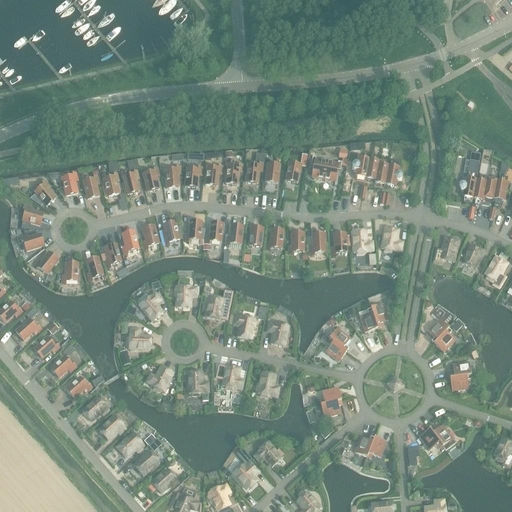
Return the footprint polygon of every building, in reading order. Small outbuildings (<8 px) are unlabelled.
[(340,151),(338,159),(347,160),(348,152),(340,151)] [(472,155),(471,163),(480,165),(481,157),(472,155)] [(312,178),(324,180),(327,163),(316,161),(316,159),(313,158),(311,166),(314,166),(312,178)] [(366,180),(369,162),(358,160),(357,166),(355,165),(353,167),(352,170),(354,172),(356,172),(355,178),(366,180)] [(135,162),(126,164),(129,173),(138,170),(135,162)] [(369,162),(366,180),(375,182),(376,182),(378,166),(379,166),(379,163),(369,162)] [(340,171),(342,163),(338,163),(338,165),(327,163),(324,180),(335,182),(337,170),(340,171)] [(461,188),(461,190),(462,193),(465,193),(464,199),(474,201),(478,182),(481,165),(480,165),(471,163),(467,181),(466,187),(464,186),(461,188)] [(248,166),(246,184),(258,185),(259,173),(262,173),(263,165),(259,165),(259,167),(248,166)] [(289,165),(286,182),(298,184),(301,167),(289,165)] [(226,185),(237,186),(239,174),(242,174),(243,166),(239,166),(239,168),(227,167),(226,185)] [(280,167),(268,166),(266,183),(278,184),(280,167)] [(388,168),(379,166),(378,166),(376,182),(375,182),(375,185),(385,187),(388,168)] [(219,170),(207,169),(205,186),(217,187),(218,175),(222,176),(222,168),(219,167),(219,170)] [(180,168),(177,168),(177,171),(166,172),(167,190),(179,188),(178,176),(181,176),(180,168)] [(202,177),(202,169),(198,168),(198,171),(187,170),(185,188),(197,189),(199,176),(202,177)] [(388,168),(385,187),(395,188),(396,182),(399,183),(401,181),(402,179),(400,176),(398,176),(399,170),(388,168)] [(148,193),(159,190),(156,178),(159,177),(157,170),(154,170),(154,173),(143,176),(148,193)] [(139,180),(137,172),(134,173),(135,176),(123,179),(128,196),(139,193),(136,181),(139,180)] [(64,189),(57,191),(62,198),(66,197),(78,195),(75,183),(78,182),(77,176),(76,174),(72,175),(73,176),(73,177),(62,180),(64,189)] [(103,181),(108,198),(119,195),(116,183),(119,183),(117,175),(114,176),(114,178),(103,181)] [(97,177),(94,178),(94,181),(83,184),(88,201),(99,198),(96,186),(99,185),(97,177)] [(2,182),(1,187),(3,188),(11,190),(12,187),(13,187),(12,181),(2,182)] [(498,183),(488,181),(487,184),(488,184),(485,200),(495,202),(498,183)] [(37,195),(34,198),(39,204),(42,202),(46,207),(56,200),(48,190),(50,188),(45,182),(42,184),(44,186),(35,194),(37,195)] [(474,201),(485,203),(485,200),(488,184),(487,184),(478,182),(474,201)] [(505,204),(508,185),(498,183),(495,202),(505,204)] [(385,201),(381,200),(380,206),(388,207),(390,195),(386,195),(385,201)] [(23,222),(40,227),(43,216),(31,212),(32,209),(24,207),(23,211),(26,211),(23,222)] [(185,243),(189,243),(189,241),(200,242),(202,224),(190,223),(189,235),(186,235),(185,243)] [(180,241),(176,224),(164,226),(165,232),(162,232),(166,247),(169,246),(169,243),(180,241)] [(221,243),(223,226),(211,225),(210,237),(207,236),(206,244),(209,245),(210,242),(221,243)] [(241,246),(243,228),(231,227),(230,239),(227,239),(226,247),(229,247),(230,245),(241,246)] [(148,248),(159,245),(155,228),(143,231),(146,243),(143,243),(145,251),(148,250),(148,248)] [(261,248),(263,230),(251,229),(249,247),(261,248)] [(395,252),(401,253),(403,244),(396,243),(398,232),(385,229),(382,250),(384,251),(384,253),(391,254),(392,252),(395,252)] [(282,250),(284,233),(272,231),(270,244),(267,243),(266,251),(270,252),(270,249),(282,250)] [(373,243),(366,244),(365,232),(352,233),(354,254),(356,254),(357,256),(364,256),(364,254),(367,253),(373,252),(373,243)] [(127,253),(139,250),(134,233),(123,236),(126,248),(123,249),(125,256),(127,256),(128,256),(127,253)] [(304,253),(304,235),(292,235),(292,247),(289,247),(289,255),(292,255),(292,253),(304,253)] [(20,239),(21,242),(23,241),(27,252),(44,247),(40,236),(28,239),(27,236),(20,239)] [(314,254),(326,254),(324,236),(313,237),(313,249),(310,249),(311,257),(314,257),(314,254)] [(347,253),(346,236),(334,237),(335,249),(332,249),(332,257),(336,257),(336,254),(347,253)] [(443,253),(437,251),(434,264),(441,265),(442,261),(454,264),(459,243),(446,241),(443,253)] [(108,261),(105,262),(107,270),(111,269),(110,266),(121,263),(116,246),(105,249),(108,261)] [(464,265),(476,270),(483,252),(471,247),(464,265)] [(58,262),(49,254),(41,264),(39,262),(34,268),(36,271),(38,269),(47,276),(58,262)] [(90,274),(87,275),(89,283),(93,282),(92,280),(101,277),(103,276),(98,259),(87,263),(90,274)] [(495,285),(494,287),(500,290),(506,279),(501,276),(507,266),(496,259),(485,277),(488,278),(487,280),(493,284),(495,285)] [(395,260),(393,267),(401,268),(402,261),(395,260)] [(78,265),(66,265),(66,277),(63,277),(62,285),(66,285),(66,282),(77,283),(78,265)] [(190,298),(197,298),(197,289),(190,289),(190,288),(177,288),(177,290),(175,290),(175,298),(177,298),(177,309),(190,309),(190,298)] [(138,301),(138,304),(140,306),(139,306),(153,323),(163,315),(156,306),(161,302),(155,295),(150,299),(150,298),(149,299),(147,296),(145,296),(138,301)] [(207,300),(206,308),(208,308),(205,319),(218,321),(219,320),(227,322),(231,303),(223,301),(210,298),(209,300),(207,300)] [(0,312),(0,318),(5,324),(14,316),(16,318),(22,313),(20,311),(18,312),(10,304),(0,312)] [(383,306),(371,310),(377,330),(381,329),(380,324),(388,321),(383,306)] [(367,311),(359,314),(360,318),(365,334),(377,330),(371,310),(367,311)] [(239,328),(237,338),(250,341),(252,331),(255,331),(256,323),(254,323),(254,320),(242,318),(241,318),(235,317),(233,327),(239,328)] [(331,319),(327,324),(331,327),(336,323),(335,323),(331,319)] [(37,330),(29,321),(16,333),(24,342),(33,334),(35,336),(41,330),(39,328),(37,330)] [(434,345),(449,330),(439,321),(428,333),(434,339),(431,342),(434,345)] [(456,325),(452,329),(456,334),(460,330),(463,327),(458,322),(456,325)] [(284,348),(288,328),(285,327),(286,325),(278,323),(278,326),(275,325),(275,326),(269,324),(267,333),(273,335),(271,345),(284,348)] [(52,327),(47,331),(51,336),(57,331),(58,330),(54,325),(52,327)] [(129,347),(129,350),(150,351),(151,338),(140,337),(140,331),(131,330),(130,337),(129,339),(127,339),(127,347),(129,347)] [(330,341),(346,353),(349,350),(345,347),(350,340),(337,330),(330,341)] [(449,330),(434,345),(444,354),(455,342),(448,336),(452,333),(449,330)] [(34,351),(42,360),(51,352),(53,354),(59,349),(57,346),(55,348),(48,339),(34,351)] [(346,353),(330,341),(327,344),(331,347),(326,354),(339,364),(346,353)] [(70,347),(63,353),(68,359),(75,352),(70,347)] [(127,356),(121,358),(124,367),(130,365),(127,356)] [(51,370),(59,379),(68,371),(70,373),(76,368),(74,365),(72,367),(64,359),(51,370)] [(450,380),(471,377),(469,364),(453,366),(454,375),(449,376),(450,380)] [(218,367),(216,380),(224,382),(222,387),(225,388),(225,390),(232,392),(233,390),(235,390),(242,391),(244,382),(237,380),(240,370),(227,367),(226,369),(218,367)] [(161,392),(164,393),(173,374),(161,368),(156,378),(150,375),(146,384),(152,387),(154,388),(153,390),(160,394),(161,392)] [(201,374),(188,374),(189,395),(192,395),(192,397),(199,397),(199,395),(202,395),(202,402),(208,401),(208,394),(208,384),(202,384),(201,374)] [(271,397),(277,398),(279,389),(273,388),(275,377),(262,374),(260,385),(258,385),(256,392),(258,392),(258,395),(260,395),(260,397),(267,399),(268,397),(271,398),(271,397)] [(471,377),(450,380),(452,393),(468,390),(467,382),(471,381),(471,377)] [(80,379),(67,391),(75,400),(84,392),(86,394),(92,389),(89,386),(87,388),(80,379)] [(321,407),(341,402),(338,389),(322,393),(324,402),(320,403),(321,407)] [(109,411),(105,407),(107,405),(102,400),(100,401),(98,399),(83,413),(91,423),(101,414),(103,417),(109,411)] [(162,405),(161,409),(171,412),(172,408),(173,404),(164,401),(162,405)] [(321,407),(314,409),(316,414),(322,412),(324,420),(340,415),(338,407),(342,406),(341,402),(321,407)] [(115,418),(99,432),(108,441),(117,433),(120,436),(126,430),(122,425),(123,424),(118,418),(117,420),(115,418)] [(474,422),(473,425),(474,428),(478,429),(481,428),(482,427),(482,425),(481,422),(477,421),(474,422)] [(433,429),(429,431),(442,448),(445,452),(456,444),(453,440),(443,427),(436,432),(433,429)] [(325,431),(321,435),(325,440),(329,436),(325,431)] [(442,448),(429,431),(419,439),(429,452),(436,447),(439,450),(442,448)] [(133,435),(118,449),(126,459),(134,452),(137,455),(145,448),(142,445),(133,435)] [(151,437),(144,443),(148,447),(155,441),(151,437)] [(367,459),(374,439),(371,438),(369,442),(361,439),(355,454),(357,455),(356,459),(364,462),(366,458),(367,459)] [(374,439),(367,459),(371,460),(372,456),(381,459),(387,444),(374,439)] [(504,465),(503,466),(509,469),(511,463),(511,456),(509,455),(511,450),(511,445),(502,440),(494,457),(496,458),(495,460),(502,464),(504,465)] [(344,442),(339,448),(345,450),(347,451),(349,444),(344,442)] [(272,469),(282,460),(268,444),(266,446),(264,444),(259,449),(260,451),(258,453),(259,453),(254,458),(260,465),(265,460),(272,469)] [(339,448),(331,454),(336,456),(341,458),(345,450),(339,448)] [(418,448),(407,449),(408,467),(416,466),(416,458),(419,457),(418,448)] [(142,461),(134,468),(143,477),(151,470),(152,472),(158,467),(157,465),(158,463),(157,461),(158,460),(153,454),(152,456),(150,454),(147,450),(139,458),(142,461)] [(242,451),(235,456),(245,467),(251,462),(242,451)] [(258,473),(250,465),(246,469),(243,466),(241,468),(239,466),(234,472),(235,473),(233,475),(247,491),(249,489),(250,490),(256,485),(255,484),(257,482),(253,477),(258,473)] [(170,486),(173,489),(179,484),(174,479),(176,477),(171,472),(169,473),(168,471),(152,485),(161,495),(170,486)] [(217,488),(210,491),(211,493),(209,495),(210,497),(208,498),(211,504),(213,503),(217,511),(220,511),(230,507),(225,497),(231,494),(226,486),(221,489),(220,488),(218,490),(217,488)] [(177,494),(169,511),(170,511),(200,511),(200,505),(199,505),(193,502),(194,501),(196,495),(184,490),(182,496),(181,496),(177,494)] [(304,511),(302,511),(319,511),(321,510),(307,494),(297,502),(304,511)] [(424,509),(424,511),(445,511),(445,507),(444,507),(444,501),(434,502),(434,508),(424,509)]
